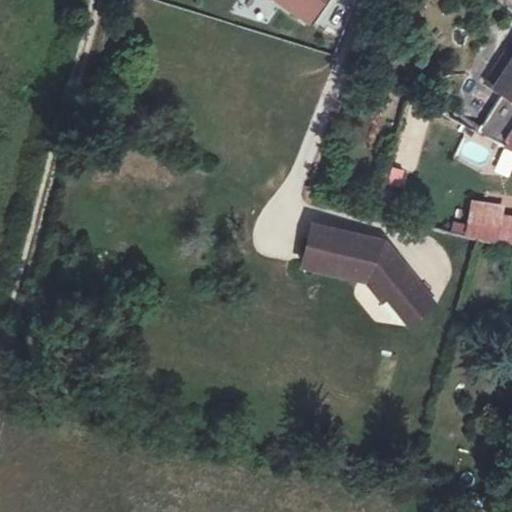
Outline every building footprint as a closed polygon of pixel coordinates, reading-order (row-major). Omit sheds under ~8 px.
[(275,0),(308,23),(324,0),(275,0)] [(511,55),(491,89),(500,95),(484,121),(478,117),(472,129),(511,149),(511,146),(511,55)] [(426,128),(410,121),(394,159),(410,166),(426,128)] [(385,186),(400,187),(402,170),(386,168),(385,186)] [(511,215),(505,215),(500,243),(511,245),(511,215)] [(379,237),(310,218),(298,257),(360,273),(377,294),(381,293),(404,319),(428,298),(379,237)]
